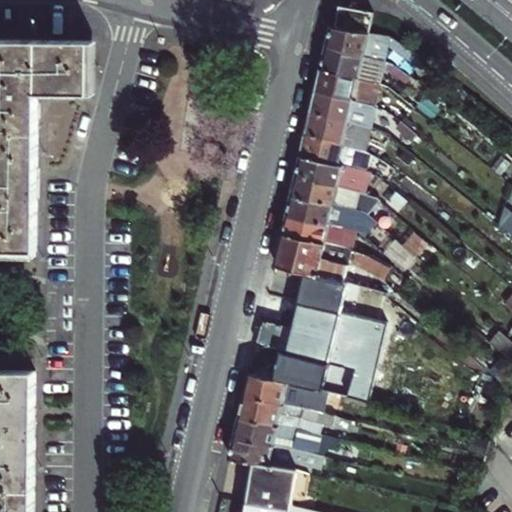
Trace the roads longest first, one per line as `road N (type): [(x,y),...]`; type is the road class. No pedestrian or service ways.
road 1 (residential): [(86,511),(90,199),(139,6)]
road 2 (residential): [(292,42),(184,511)]
road 3 (residential): [(139,6),(292,42)]
